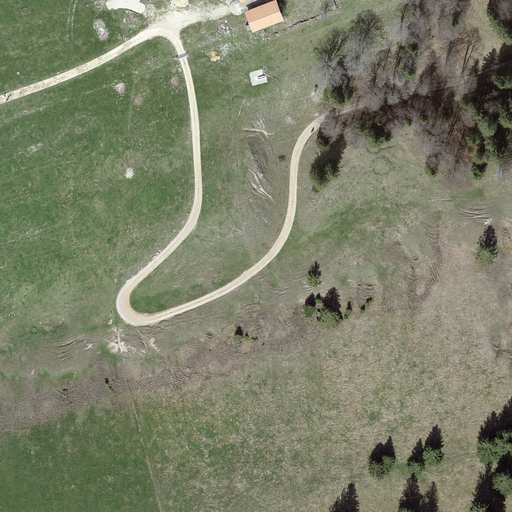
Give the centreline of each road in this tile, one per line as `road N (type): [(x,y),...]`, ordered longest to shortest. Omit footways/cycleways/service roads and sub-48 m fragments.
road 1 (track): [(0,99),(152,32),(175,40),(191,94),(197,203),(179,239),(124,294),(127,313),(144,319)]
road 2 (track): [(144,319),(214,295),(268,257),(287,228),(297,150),(318,122),(511,62)]
